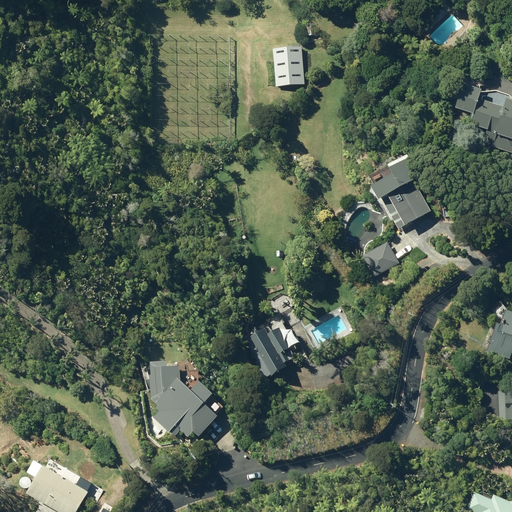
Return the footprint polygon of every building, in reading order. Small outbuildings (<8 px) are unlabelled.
[(278,83),(278,86),(304,84),(303,49),(275,50),(276,64),(268,64),(269,83),(278,83)] [(493,147),(511,152),(511,101),(510,101),(507,109),(482,100),(485,93),(467,87),(460,110),(475,116),(472,125),(489,131),(486,140),(494,143),(493,147)] [(240,105),(240,116),(273,115),(272,104),(240,105)] [(399,212),(408,227),(434,212),(418,183),(427,178),(416,158),(393,170),(397,177),(375,189),(382,203),(384,202),(393,216),(399,212)] [(365,257),(377,277),(401,264),(389,243),(365,257)] [(511,312),(509,311),(504,325),(499,323),(489,352),(511,359),(511,312)] [(257,363),(266,379),(273,375),(273,377),(289,368),(287,365),(297,359),(292,350),(294,350),(283,330),(271,337),(267,331),(249,341),(251,346),(250,347),(259,362),(257,363)] [(182,384),(182,371),(169,371),(169,367),(155,368),(155,402),(184,430),(188,426),(200,437),(218,418),(182,384)] [(511,392),(501,393),(502,421),(511,420),(511,392)] [(36,479),(44,467),(35,462),(27,474),(36,479)] [(46,471),(31,495),(60,511),(79,511),(89,497),(46,471)] [(511,511),(511,502),(507,502),(479,487),(468,508),(474,511),(511,511)]
